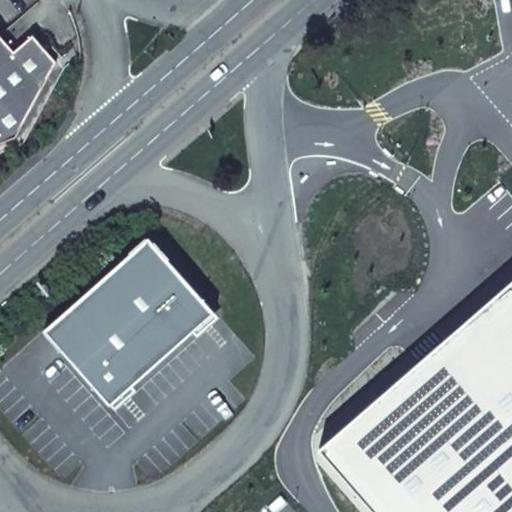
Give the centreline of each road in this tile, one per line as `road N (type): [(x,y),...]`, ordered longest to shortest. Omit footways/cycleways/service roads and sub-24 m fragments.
road 1 (unclassified): [(279,291),(267,167),(277,32)]
road 2 (primary): [(254,0),(74,160)]
road 3 (primary): [(96,189),(277,32)]
road 4 (unclassified): [(96,189),(169,187),(233,225),(279,291)]
road 5 (unclassified): [(195,483),(257,425),(280,342),(279,291)]
road 6 (unclassified): [(114,0),(112,89),(74,160)]
road 7 (primary): [(0,277),(96,189)]
